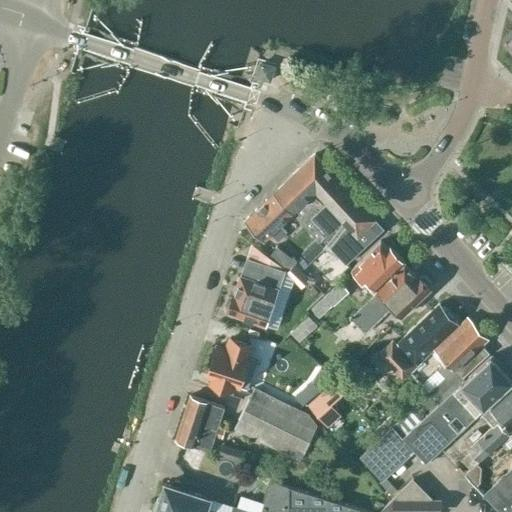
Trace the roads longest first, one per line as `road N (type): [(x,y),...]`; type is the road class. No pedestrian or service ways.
road 1 (residential): [(128,511),(224,218),(272,103)]
road 2 (tertiary): [(272,103),(30,23)]
road 3 (unclassified): [(402,195),(456,129),(490,0)]
road 4 (tertiary): [(511,318),(402,195)]
road 5 (tertiary): [(402,195),(334,130),(272,103)]
